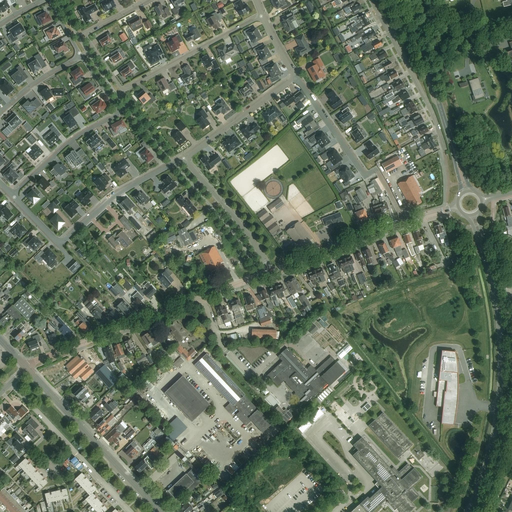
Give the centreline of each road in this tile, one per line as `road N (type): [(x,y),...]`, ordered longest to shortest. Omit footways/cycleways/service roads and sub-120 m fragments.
road 1 (secondary): [(468,511),(491,441),(501,367),(495,296),(473,216)]
road 2 (unclassified): [(261,16),(122,90),(83,33),(145,0)]
road 3 (tertiary): [(25,367),(271,272)]
road 4 (unclassified): [(479,511),(510,385),(505,293)]
road 5 (unclassified): [(183,158),(121,191),(60,242),(11,195)]
road 6 (unclassified): [(79,55),(117,111),(11,195)]
road 7 (secondary): [(465,191),(406,0)]
road 8 (tertiary): [(161,511),(25,367)]
road 9 (tertiary): [(271,272),(456,206)]
road 10 (unclassified): [(443,151),(429,107),(370,0)]
road 11 (unclassified): [(271,272),(183,158)]
road 12 (unclassified): [(295,77),(183,158)]
road 13 (unclassified): [(375,169),(364,176),(295,77)]
